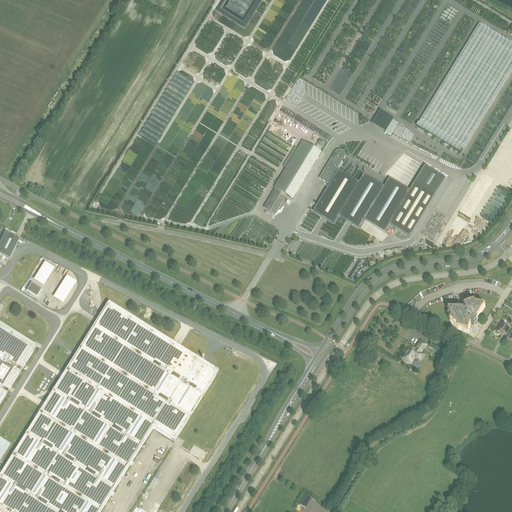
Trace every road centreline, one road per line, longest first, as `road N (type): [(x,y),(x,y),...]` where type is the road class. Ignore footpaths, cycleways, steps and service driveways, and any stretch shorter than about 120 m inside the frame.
road 1 (unclassified): [(320,357),(0,195)]
road 2 (tertiary): [(495,239),(462,257),(396,265),(371,278),(325,348)]
road 3 (tertiary): [(325,348),(371,286),(390,274),(472,261),(499,244)]
